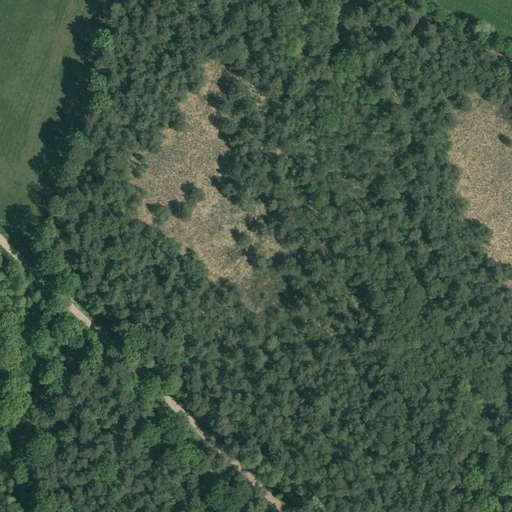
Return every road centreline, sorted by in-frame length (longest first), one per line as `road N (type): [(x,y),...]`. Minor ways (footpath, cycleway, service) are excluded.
road 1 (track): [(283,511),(0,240)]
road 2 (track): [(511,62),(394,0)]
